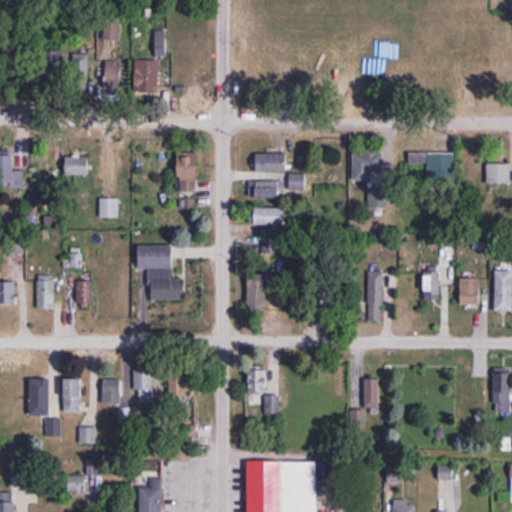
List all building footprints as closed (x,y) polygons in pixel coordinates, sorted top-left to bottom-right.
[(118,21),(105,21),(104,41),(118,41),(118,21)] [(156,53),(165,53),(165,32),(156,32),(156,53)] [(48,74),(61,74),(61,51),(48,51),(48,74)] [(73,54),(71,83),(87,84),(89,54),(73,54)] [(135,61),(135,93),(159,93),(159,61),(135,61)] [(105,90),(125,90),(125,62),(105,62),(105,90)] [(24,171),(13,171),(13,151),(0,151),(0,187),(24,188),(24,171)] [(197,192),(197,151),(178,151),(178,192),(197,192)] [(371,173),(383,173),(383,151),(353,151),(353,181),(371,181),(371,173)] [(286,153),(256,154),(256,172),(286,171),(286,153)] [(455,188),(455,154),(409,154),(409,165),(428,165),(428,188),(455,188)] [(87,157),(65,157),(65,176),(87,176),(87,157)] [(487,184),(510,184),(510,163),(487,163),(487,184)] [(305,176),(290,175),(289,189),(304,189),(305,176)] [(255,199),(285,199),(285,181),(255,181),(255,199)] [(100,219),(119,219),(119,198),(100,198),(100,219)] [(254,208),(254,225),(284,225),(284,208),(254,208)] [(262,238),(262,256),(282,256),(282,238),(262,238)] [(139,269),(173,269),(173,246),(139,246),(139,269)] [(511,270),(496,270),(496,311),(511,311),(511,270)] [(181,278),(172,278),(172,271),(150,271),(150,300),(181,300),(181,278)] [(268,310),(268,271),(249,271),(249,310),(268,310)] [(368,321),(384,321),(384,272),(368,272),(368,321)] [(425,274),(425,300),(439,300),(439,274),(425,274)] [(54,276),(38,276),(38,309),(54,309),(54,276)] [(480,306),(480,278),(461,278),(461,306),(480,306)] [(93,281),(77,281),(77,307),(93,307),(93,281)] [(0,304),(16,305),(16,282),(0,282),(0,304)] [(323,308),(344,308),(343,294),(322,295),(323,308)] [(249,393),(267,393),(267,367),(249,367),(249,393)] [(494,369),(494,413),(511,413),(511,369),(494,369)] [(153,403),(153,370),(136,370),(136,403),(153,403)] [(172,377),(172,399),(191,399),(191,377),(172,377)] [(65,378),(65,413),(82,413),(82,378),(65,378)] [(380,379),(364,379),(364,410),(380,410),(380,379)] [(30,415),(59,415),(59,397),(52,397),(52,380),(30,380),(30,415)] [(122,380),(104,380),(104,404),(122,404),(122,380)] [(280,422),(280,396),(265,396),(265,422),(280,422)] [(46,437),(60,437),(60,420),(46,420),(46,437)] [(180,425),(180,439),(195,439),(195,425),(180,425)] [(245,460),(245,511),(315,511),(315,460),(245,460)] [(454,511),(455,465),(438,465),(437,511),(454,511)] [(68,494),(85,494),(85,476),(68,476),(68,494)] [(159,511),(161,479),(152,479),(152,492),(139,492),(138,511),(159,511)] [(0,511),(14,511),(15,494),(0,493),(0,511)] [(415,511),(416,502),(392,502),(392,511),(415,511)]
